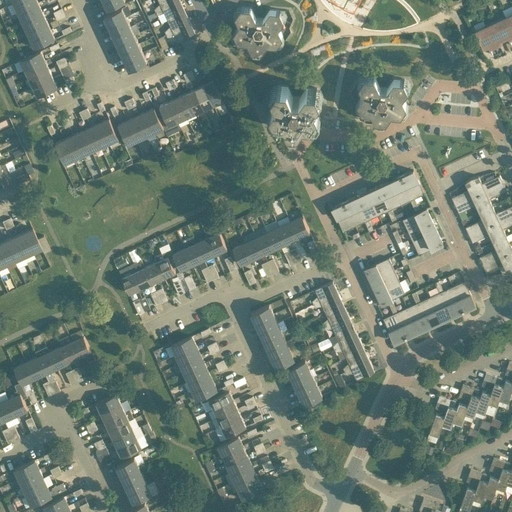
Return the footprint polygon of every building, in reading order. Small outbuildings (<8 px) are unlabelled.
[(37,0),(16,0),(15,1),(19,10),(38,1),(37,0)] [(156,11),(178,0),(159,0),(160,3),(155,8),(156,11)] [(165,13),(168,19),(186,10),(181,0),(178,0),(156,11),(157,14),(165,13)] [(38,1),(19,10),(24,19),(43,10),(38,1)] [(127,15),(122,6),(105,15),(109,24),(127,15)] [(252,49),(260,50),(262,50),(268,43),(277,43),(283,35),(279,26),(285,18),(280,9),(270,8),(264,18),(257,17),(252,7),(241,6),(236,14),(240,23),(234,31),(238,40),(248,41),(252,49)] [(28,28),(47,19),(43,10),(24,19),(28,28)] [(165,30),(166,33),(191,22),(186,10),(168,19),(171,25),(165,30)] [(109,24),(113,33),(131,24),(127,15),(109,24)] [(511,28),(506,16),(496,20),(504,38),(509,36),(511,42),(511,28)] [(28,28),(32,37),(51,28),(47,19),(28,28)] [(500,40),(504,38),(496,20),(486,25),(498,51),(504,49),(500,40)] [(191,22),(166,33),(168,36),(175,35),(178,42),(196,33),(191,22)] [(113,33),(117,42),(135,33),(131,24),(113,33)] [(493,54),(498,51),(486,25),(476,29),(484,47),(489,45),(493,54)] [(51,28),(32,37),(36,46),(55,37),(51,28)] [(139,42),(135,33),(117,42),(121,51),(139,42)] [(121,51),(126,60),(143,51),(139,42),(121,51)] [(19,71),(25,68),(45,59),(41,50),(21,59),(14,62),(19,71)] [(143,51),(126,60),(130,69),(148,61),(143,51)] [(25,68),(29,77),(50,68),(45,59),(25,68)] [(54,77),(50,68),(29,77),(33,86),(54,77)] [(380,86),(376,76),(366,75),(360,83),(364,92),(358,100),(362,109),(372,110),(376,119),(386,120),(392,112),(401,113),(407,104),(403,96),(409,88),(404,78),(394,78),(387,87),(380,86)] [(58,86),(54,77),(33,86),(38,95),(58,86)] [(214,79),(204,84),(214,103),(223,99),(214,79)] [(196,88),(205,108),(214,103),(204,84),(196,88)] [(293,95),(288,85),(278,84),(272,92),(276,101),(271,109),(275,118),(285,119),(289,128),(299,129),(304,121),(314,122),(320,113),(316,104),(321,97),(317,87),(307,86),(300,96),(293,95)] [(187,92),(196,112),(205,108),(196,88),(187,92)] [(178,96),(187,116),(196,112),(187,92),(178,96)] [(178,96),(169,100),(178,120),(187,116),(178,96)] [(167,134),(182,128),(178,120),(169,100),(160,104),(161,106),(156,109),(164,127),(167,134)] [(155,107),(146,111),(155,131),(164,127),(156,109),(155,107)] [(157,136),(155,131),(146,111),(137,115),(146,135),(148,141),(157,136)] [(137,139),(146,135),(137,115),(127,119),(137,139)] [(110,117),(101,121),(110,141),(119,137),(110,117)] [(137,139),(127,119),(118,123),(128,144),(137,139)] [(101,145),(110,141),(101,121),(92,125),(101,145)] [(101,145),(92,125),(83,130),(92,150),(101,145)] [(92,150),(83,130),(73,134),(83,154),(92,150)] [(74,158),(83,154),(73,134),(64,138),(74,158)] [(55,142),(65,162),(74,158),(64,138),(55,142)] [(16,150),(19,155),(24,153),(22,147),(16,150)] [(402,174),(413,198),(414,197),(425,193),(414,169),(402,174)] [(28,172),(17,177),(16,177),(19,183),(31,177),(29,174),(28,172)] [(411,199),(413,198),(402,174),(390,180),(401,203),(411,199)] [(472,177),(480,193),(504,182),(500,174),(482,182),(479,175),(472,177)] [(456,204),(480,193),(472,177),(466,181),(470,188),(452,196),(456,204)] [(379,185),(390,209),(392,208),(401,203),(390,180),(379,185)] [(487,208),(493,205),(489,198),(507,189),(504,182),(480,193),(487,208)] [(378,214),(388,210),(390,209),(379,185),(367,190),(378,214)] [(356,196),(367,219),(369,218),(378,214),(367,190),(356,196)] [(477,203),(480,211),(487,208),(480,193),(456,204),(459,212),(477,203)] [(365,220),(367,219),(356,196),(345,201),(356,225),(365,220)] [(333,206),(344,230),(356,225),(345,201),(333,206)] [(487,208),(493,223),(511,214),(511,204),(496,212),(493,205),(487,208)] [(265,211),(263,205),(257,208),(260,214),(265,211)] [(432,219),(427,207),(407,216),(403,218),(409,230),(432,219)] [(487,208),(480,211),(484,218),(466,226),(469,234),(493,223),(487,208)] [(511,214),(493,223),(500,237),(507,235),(503,228),(511,223),(511,214)] [(303,215),(291,220),(299,236),(310,231),(303,215)] [(409,230),(414,241),(438,230),(432,219),(409,230)] [(287,241),(299,236),(291,220),(280,225),(287,241)] [(494,240),(500,237),(493,223),(469,234),(473,241),(491,233),(494,240)] [(244,239),(267,229),(265,224),(242,234),(244,239)] [(276,247),(287,241),(280,225),(268,231),(276,247)] [(33,251),(41,247),(44,252),(51,249),(44,234),(37,237),(33,227),(23,231),(33,251)] [(443,242),(438,230),(414,241),(420,253),(443,242)] [(24,255),(33,251),(23,231),(14,235),(24,255)] [(220,231),(208,236),(216,252),(227,247),(220,231)] [(264,252),(276,247),(268,231),(257,236),(264,252)] [(15,260),(24,255),(14,235),(5,239),(15,260)] [(192,263),(204,258),(197,242),(193,235),(183,239),(186,247),(185,247),(192,263)] [(500,237),(507,252),(511,250),(511,240),(510,242),(509,240),(507,235),(500,237)] [(208,236),(197,242),(204,258),(216,252),(208,236)] [(252,258),(264,252),(257,236),(245,242),(252,258)] [(483,263),(507,252),(500,237),(494,240),(497,248),(480,256),(483,263)] [(15,260),(5,239),(0,241),(0,251),(6,264),(15,260)] [(320,251),(314,239),(308,241),(314,254),(320,251)] [(241,263),(252,258),(245,242),(233,247),(241,263)] [(181,268),(192,263),(185,247),(173,252),(179,264),(181,268)] [(296,247),(291,249),(297,262),(302,259),(296,247)] [(171,248),(166,250),(155,256),(157,260),(164,276),(176,271),(174,266),(179,264),(173,252),(171,248)] [(291,265),(297,262),(291,249),(285,252),(291,265)] [(508,270),(511,269),(511,262),(507,252),(483,263),(487,271),(505,263),(508,270)] [(237,267),(231,255),(225,258),(231,270),(237,267)] [(274,257),(268,260),(273,273),(279,270),(274,257)] [(371,279),(395,268),(390,258),(366,268),(371,279)] [(219,259),(214,261),(220,274),(225,271),(219,259)] [(164,276),(157,260),(145,265),(153,281),(164,276)] [(268,275),(273,273),(268,260),(262,263),(268,275)] [(214,263),(208,266),(214,278),(219,275),(214,263)] [(120,270),(123,276),(122,276),(129,292),(141,287),(134,271),(131,265),(120,270)] [(153,281),(145,265),(134,271),(141,287),(153,281)] [(208,281),(214,278),(208,266),(202,268),(208,281)] [(245,271),(246,273),(250,283),(256,281),(251,268),(245,271)] [(376,291),(400,280),(395,268),(371,279),(376,291)] [(191,274),(185,276),(190,289),(196,286),(191,274)] [(180,279),(174,281),(180,294),(185,291),(180,279)] [(314,303),(339,291),(333,280),(315,288),(318,295),(312,300),(314,303)] [(402,293),(405,292),(400,280),(376,291),(382,303),(390,299),(402,293)] [(476,303),(475,301),(465,280),(453,285),(464,309),(476,303)] [(453,285),(443,290),(442,290),(453,314),(464,309),(453,285)] [(162,287),(156,289),(162,302),(168,299),(162,287)] [(156,304),(162,302),(156,289),(151,292),(156,304)] [(453,314),(442,290),(440,291),(430,296),(441,319),(453,314)] [(339,291),(314,303),(315,306),(323,305),(326,311),(344,303),(339,291)] [(421,300),(419,301),(430,325),(441,319),(430,296),(421,300)] [(139,297),(133,300),(139,313),(145,310),(139,297)] [(419,301),(417,302),(407,306),(418,330),(430,325),(419,301)] [(270,303),(252,311),(256,320),(274,312),(270,303)] [(344,303),(326,311),(328,317),(323,322),(324,325),(349,314),(344,303)] [(407,306),(398,311),(396,312),(407,335),(418,330),(407,306)] [(256,320),(260,329),(278,321),(274,312),(256,320)] [(407,335),(396,312),(394,312),(384,317),(395,341),(407,335)] [(354,325),(349,314),(324,325),(325,328),(333,327),(336,333),(354,325)] [(278,321),(260,329),(264,338),(282,330),(278,321)] [(354,325),(336,333),(339,339),(333,345),(334,348),(359,336),(354,325)] [(286,339),(282,330),(264,338),(269,347),(286,339)] [(72,340),(80,356),(92,350),(84,334),(72,340)] [(172,344),(176,353),(196,343),(192,334),(172,344)] [(365,347),(359,336),(334,348),(335,348),(336,351),(344,350),(346,356),(365,347)] [(290,348),(286,339),(269,347),(273,356),(290,348)] [(68,361),(80,356),(72,340),(61,345),(68,361)] [(201,353),(196,343),(176,353),(180,362),(201,353)] [(49,350),(47,345),(36,350),(45,371),(57,366),(49,350)] [(61,345),(49,350),(57,366),(68,361),(61,345)] [(365,347),(346,356),(349,362),(343,367),(345,370),(370,359),(365,347)] [(295,357),(290,348),(273,356),(277,365),(295,357)] [(37,356),(27,360),(34,377),(45,371),(36,350),(35,351),(37,356)] [(180,362),(185,371),(205,362),(201,353),(180,362)] [(101,370),(95,358),(89,361),(95,373),(101,370)] [(292,375),(310,367),(306,358),(288,366),(292,375)] [(370,359),(345,370),(346,373),(354,372),(357,378),(375,370),(370,359)] [(22,382),(34,377),(27,360),(15,366),(18,373),(22,382)] [(209,371),(205,362),(185,371),(189,380),(209,371)] [(78,366),(72,369),(78,381),(84,379),(78,366)] [(506,378),(504,385),(500,397),(498,404),(506,407),(508,400),(511,390),(511,367),(507,366),(505,373),(511,375),(509,380),(506,378)] [(296,384),(314,376),(310,367),(292,375),(296,384)] [(72,384),(78,381),(72,369),(66,372),(72,384)] [(209,371),(189,380),(193,389),(213,380),(209,371)] [(498,404),(500,397),(504,385),(500,384),(502,377),(486,372),(484,377),(496,382),(489,401),(498,404)] [(9,376),(9,375),(1,379),(5,386),(12,383),(9,376)] [(296,384),(301,393),(318,385),(314,376),(296,384)] [(55,377),(49,380),(55,392),(61,389),(55,377)] [(485,412),(489,401),(496,382),(484,377),(482,384),(488,386),(486,391),(483,390),(480,396),(481,396),(476,409),(477,409),(485,412)] [(340,386),(346,384),(344,378),(338,381),(340,386)] [(49,395),(55,392),(49,380),(43,382),(49,395)] [(213,380),(193,389),(197,398),(200,397),(217,389),(217,388),(213,380)] [(28,408),(24,399),(24,398),(28,396),(21,381),(15,384),(17,389),(14,391),(15,394),(9,397),(17,413),(28,408)] [(474,415),(477,409),(476,409),(481,396),(480,396),(477,395),(479,388),(463,383),(461,389),(473,393),(466,412),(474,415)] [(214,407),(234,398),(230,389),(227,390),(225,384),(217,388),(217,389),(200,397),(202,402),(210,398),(214,407)] [(318,385),(301,393),(305,403),(323,394),(318,385)] [(32,388),(26,390),(32,403),(38,400),(32,388)] [(462,423),(466,412),(473,393),(461,389),(459,395),(465,397),(463,402),(460,401),(457,407),(458,407),(453,420),(462,423)] [(0,399),(8,396),(6,390),(0,392),(0,399)] [(97,401),(101,411),(121,401),(117,392),(97,401)] [(451,426),(453,420),(458,407),(457,407),(454,406),(456,400),(440,394),(438,400),(449,404),(443,423),(451,426)] [(0,407),(5,419),(17,413),(9,397),(0,401),(0,407)] [(179,406),(185,404),(182,398),(176,401),(179,406)] [(214,407),(219,416),(238,407),(234,398),(214,407)] [(127,399),(121,401),(101,411),(105,420),(125,410),(130,408),(131,408),(127,399)] [(439,434),(443,423),(449,404),(438,400),(436,406),(441,408),(440,413),(436,412),(430,431),(439,434)] [(223,425),(242,416),(238,407),(219,416),(223,425)] [(109,429),(129,419),(134,417),(130,408),(125,410),(105,420),(109,429)] [(38,428),(32,416),(26,419),(32,431),(38,428)] [(247,425),(242,416),(223,425),(227,434),(247,425)] [(493,417),(491,423),(500,426),(500,425),(502,420),(493,417)] [(483,418),(480,426),(489,428),(491,423),(491,421),(483,418)] [(134,428),(129,419),(109,429),(113,437),(134,428)] [(20,421),(15,423),(20,435),(25,433),(20,421)] [(142,424),(146,433),(149,432),(152,431),(148,422),(142,424)] [(14,424),(9,427),(14,439),(20,436),(14,424)] [(9,442),(14,439),(9,427),(3,429),(9,442)] [(113,437),(118,446),(138,437),(134,428),(113,437)] [(152,431),(149,432),(153,441),(157,439),(153,430),(152,431)] [(239,435),(230,439),(219,444),(223,453),(243,444),(239,435)] [(142,446),(138,437),(118,446),(122,456),(142,446)] [(445,440),(438,438),(435,446),(442,448),(445,440)] [(228,462),(247,453),(243,444),(223,453),(228,462)] [(426,451),(432,453),(434,446),(428,444),(428,446),(426,451)] [(247,453),(228,462),(232,471),(251,462),(247,453)] [(121,473),(140,464),(135,455),(117,464),(121,473)] [(506,488),(508,482),(511,469),(508,468),(510,462),(494,456),(492,462),(504,466),(498,486),(506,488)] [(15,468),(19,477),(40,467),(35,458),(15,468)] [(251,462),(232,471),(236,480),(255,471),(251,462)] [(494,497),(498,486),(504,466),(492,462),(490,469),(496,471),(494,476),(491,474),(488,481),(485,494),(494,497)] [(140,464),(121,473),(126,482),(144,473),(140,464)] [(44,476),(40,467),(19,477),(24,486),(44,476)] [(481,505),(483,500),(485,494),(488,481),(485,480),(487,473),(471,468),(469,474),(480,478),(474,497),(472,503),(481,505)] [(240,489),(260,480),(255,471),(236,480),(240,489)] [(126,482),(130,491),(148,482),(144,473),(126,482)] [(470,508),(472,503),(474,497),(480,478),(469,474),(467,480),(473,482),(471,487),(468,486),(461,505),(470,508)] [(24,486),(28,495),(48,486),(44,476),(24,486)] [(244,498),(255,493),(264,489),(260,480),(240,489),(244,498)] [(32,504),(52,495),(66,488),(63,481),(52,486),(53,489),(50,490),(48,486),(28,495),(32,504)] [(148,482),(130,491),(134,500),(152,491),(148,482)] [(45,504),(48,511),(50,511),(69,504),(64,495),(45,504)] [(434,507),(431,511),(440,511),(441,510),(438,509),(440,502),(424,496),(422,502),(434,507)] [(129,511),(144,511),(149,510),(145,501),(128,509),(129,511)] [(13,502),(8,505),(11,511),(15,511),(17,511),(13,502)] [(431,511),(434,507),(422,502),(419,509),(425,511),(424,511),(431,511)]
